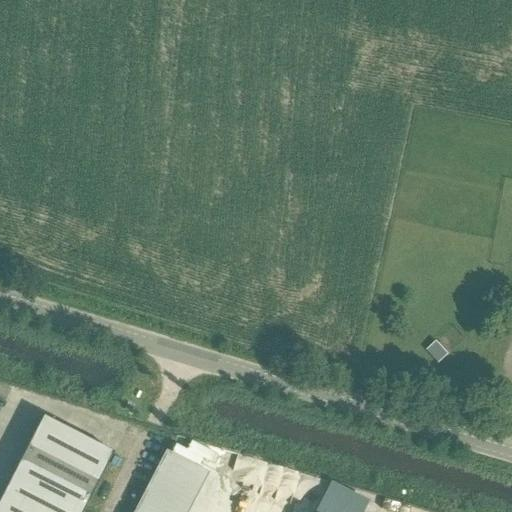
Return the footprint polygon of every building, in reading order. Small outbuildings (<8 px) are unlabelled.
[(511,182),(402,172),(399,199),(511,209),(511,182)] [(447,226),(338,209),(331,250),(440,267),(447,226)] [(83,511),(114,454),(42,417),(0,498),(0,511),(83,511)] [(154,491),(173,456),(165,452),(147,488),(154,491)] [(154,491),(147,488),(133,511),(188,511),(208,474),(173,456),(154,491)]
